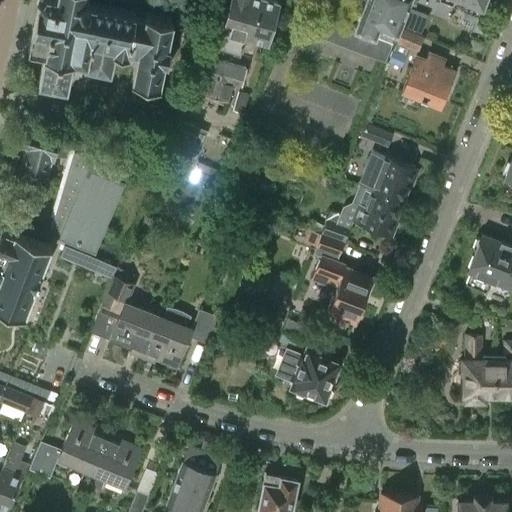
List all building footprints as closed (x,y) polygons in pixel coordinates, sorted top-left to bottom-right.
[(37,0),(31,27),(27,50),(43,53),(37,82),(66,88),(72,59),(83,61),(83,65),(109,71),(113,50),(125,52),(125,55),(135,58),(131,78),(158,83),(164,58),(166,58),(169,43),(167,43),(172,19),(145,13),(144,17),(136,15),(134,15),(135,13),(87,3),(87,1),(86,0),(37,0)] [(243,38),(253,0),(229,0),(221,28),(222,28),(217,43),(238,49),(242,38),(243,38)] [(277,1),(273,0),(253,0),(243,38),(242,38),(238,49),(250,53),(255,37),(265,40),(276,43),(279,32),(268,30),(277,1)] [(363,0),(362,5),(361,5),(353,24),(392,40),(396,31),(408,0),(363,0)] [(439,0),(452,5),(454,0),(463,4),(478,10),(480,4),(481,5),(482,0),(439,0)] [(418,50),(423,37),(401,28),(388,61),(402,66),(409,47),(418,50)] [(244,66),(236,63),(239,54),(216,47),(210,55),(199,91),(226,99),(231,81),(239,83),(244,66)] [(415,55),(401,90),(439,105),(453,69),(438,63),(440,57),(428,52),(425,59),(415,55)] [(247,95),(237,92),(231,111),(242,114),(247,95)] [(391,133),(364,122),(359,134),(386,145),(391,133)] [(59,140),(59,139),(25,129),(20,146),(25,147),(19,168),(46,175),(51,160),(53,161),(55,154),(65,157),(69,143),(59,140)] [(181,177),(198,136),(183,130),(167,171),(181,177)] [(371,148),(358,183),(400,200),(402,197),(403,197),(407,186),(406,186),(407,183),(411,184),(418,167),(371,148)] [(58,231),(56,236),(92,252),(123,183),(87,167),(92,157),(72,151),(49,227),(58,231)] [(511,156),(509,163),(507,162),(502,173),(505,174),(504,177),(511,179),(511,156)] [(188,179),(214,190),(215,191),(223,173),(210,168),(209,170),(195,164),(188,179)] [(342,203),(341,207),(354,213),(351,220),(352,220),(391,236),(397,218),(394,217),(395,213),(396,214),(401,203),(399,203),(400,200),(358,183),(352,198),(342,203)] [(341,207),(338,214),(335,222),(349,228),(352,220),(351,220),(354,213),(341,207)] [(312,220),(308,229),(320,233),(321,230),(345,239),(349,228),(335,222),(338,214),(326,209),(320,224),(312,220)] [(320,233),(308,229),(308,228),(304,240),(316,245),(313,252),(320,255),(336,261),(345,239),(321,230),(320,233)] [(0,231),(0,307),(22,316),(34,284),(38,286),(41,279),(37,278),(40,271),(49,274),(57,253),(48,249),(49,246),(13,232),(12,235),(1,230),(0,231)] [(511,244),(501,240),(500,240),(480,232),(479,236),(476,236),(473,246),(473,249),(465,270),(469,271),(465,282),(485,290),(489,279),(511,288),(511,286),(511,244)] [(98,262),(66,249),(62,259),(93,273),(98,262)] [(370,279),(345,268),(346,265),(336,261),(320,255),(311,278),(325,283),(328,276),(338,280),(327,307),(355,318),(356,315),(359,313),(363,305),(361,302),(364,295),(367,294),(370,285),(369,282),(370,279)] [(157,315),(123,302),(131,282),(113,274),(102,302),(120,310),(108,338),(142,352),(157,315)] [(190,329),(157,315),(142,352),(175,365),(187,336),(208,344),(219,317),(198,309),(190,329)] [(281,331),(282,331),(302,339),(307,325),(286,317),(281,331)] [(466,334),(466,358),(462,358),(462,361),(457,363),(457,371),(462,373),(462,395),(465,395),(465,399),(483,400),(483,395),(494,395),(494,360),(480,360),(480,335),(466,334)] [(511,340),(504,340),(503,355),(511,354),(511,340)] [(307,350),(304,358),(289,352),(281,372),(296,378),(293,386),(322,398),(324,394),(327,392),(330,386),(328,383),(331,375),(335,374),(337,368),(335,365),(337,361),(328,357),(329,355),(314,349),(313,352),(307,350)] [(503,360),(494,360),(494,395),(511,395),(511,359),(503,359),(503,360)] [(5,387),(0,398),(0,400),(23,411),(29,397),(5,387)] [(44,400),(33,396),(28,408),(39,412),(44,400)] [(72,420),(59,449),(39,441),(28,468),(48,476),(57,456),(90,471),(106,434),(72,420)] [(16,431),(4,461),(0,470),(0,508),(5,511),(25,464),(16,460),(27,436),(16,431)] [(139,448),(106,434),(90,471),(124,485),(139,448)] [(210,453),(213,444),(202,440),(199,449),(188,445),(165,503),(188,511),(199,511),(221,457),(210,453)] [(279,511),(289,511),(296,479),(275,474),(274,479),(264,477),(257,507),(260,508),(259,511),(272,511),(273,511),(279,511)] [(126,511),(140,511),(148,494),(136,489),(126,511)] [(380,491),(379,509),(374,509),(374,511),(418,511),(419,503),(415,503),(416,495),(380,491)] [(491,496),(472,495),(472,498),(459,498),(459,511),(503,511),(504,499),(491,499),(491,496)]
